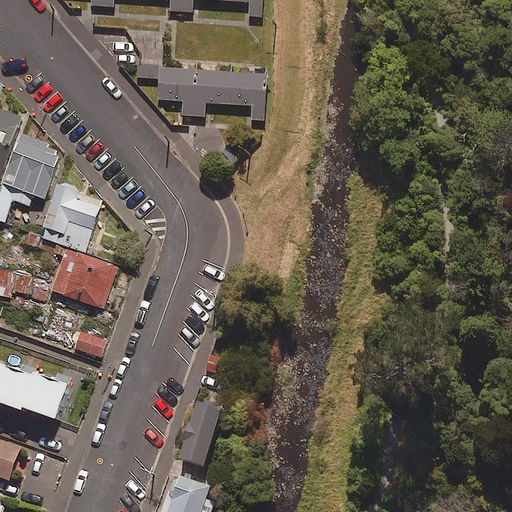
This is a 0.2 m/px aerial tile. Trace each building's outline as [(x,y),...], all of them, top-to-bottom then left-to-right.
[(263,0),(90,0),(90,7),(113,8),(113,0),(170,0),(170,11),(193,13),(193,0),(199,0),(250,3),(249,17),(263,18),(263,0)] [(265,121),(268,75),(160,68),(158,101),(180,102),(179,117),(205,118),(206,102),(252,105),(251,120),(265,121)] [(0,186),(5,188),(24,140),(30,124),(0,113),(0,186)] [(24,140),(5,188),(0,201),(0,223),(6,226),(14,203),(31,209),(35,199),(47,203),(64,155),(24,140)] [(232,141),(215,157),(231,173),(248,158),(232,141)] [(105,205),(61,189),(43,241),(87,256),(105,205)] [(120,271),(69,252),(53,294),(104,313),(120,271)] [(14,293),(44,303),(48,292),(36,288),(38,283),(0,269),(0,295),(12,300),(14,293)] [(109,344),(84,336),(79,353),(104,361),(109,344)] [(229,361),(212,355),(206,370),(223,377),(229,361)] [(37,376),(36,378),(2,366),(3,363),(0,362),(0,399),(60,421),(72,388),(37,376)] [(253,408),(214,395),(194,457),(232,470),(253,408)] [(24,453),(0,444),(0,481),(12,485),(24,453)] [(218,511),(226,489),(187,476),(175,511),(218,511)]
